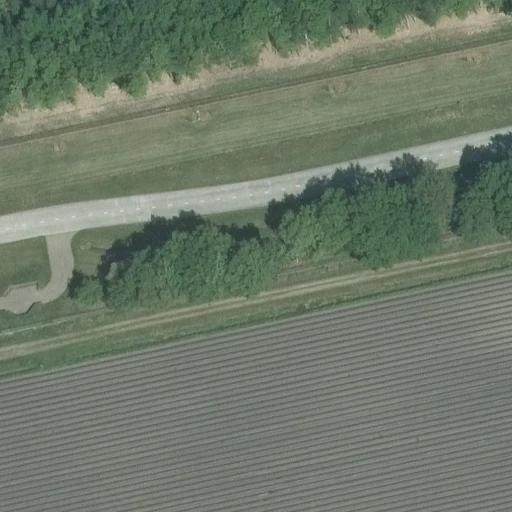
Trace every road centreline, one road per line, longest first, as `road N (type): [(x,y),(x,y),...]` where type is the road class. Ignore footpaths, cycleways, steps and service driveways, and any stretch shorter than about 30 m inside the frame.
road 1 (track): [(511,240),(0,352)]
road 2 (unclassified): [(511,140),(267,193),(0,230)]
